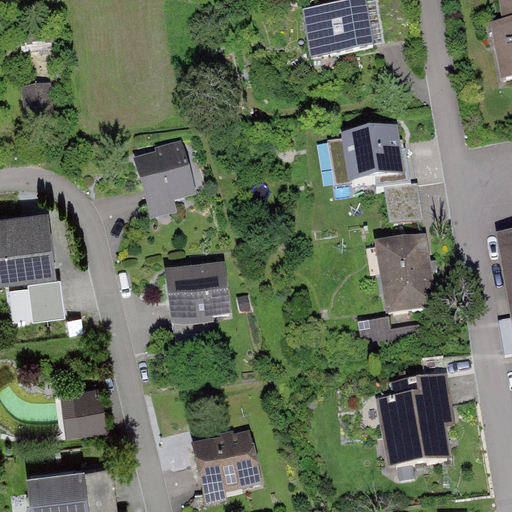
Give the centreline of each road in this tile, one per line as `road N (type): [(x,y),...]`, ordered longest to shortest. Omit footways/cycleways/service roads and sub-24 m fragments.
road 1 (residential): [(0,180),(90,168),(166,511)]
road 2 (residential): [(433,0),(511,432)]
